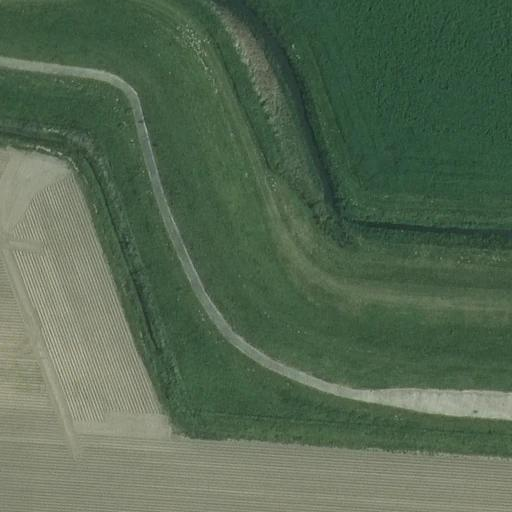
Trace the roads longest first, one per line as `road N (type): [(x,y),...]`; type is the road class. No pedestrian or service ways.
road 1 (track): [(0,78),(90,91),(109,107),(177,291),(218,370),(239,392),(317,410),(511,425)]
road 2 (track): [(511,364),(350,354),(297,339),(241,281),(145,63),(114,46),(0,28)]
road 3 (track): [(148,0),(198,39),(275,222),(311,269),(344,286),(511,299)]
road 4 (track): [(511,258),(363,249)]
